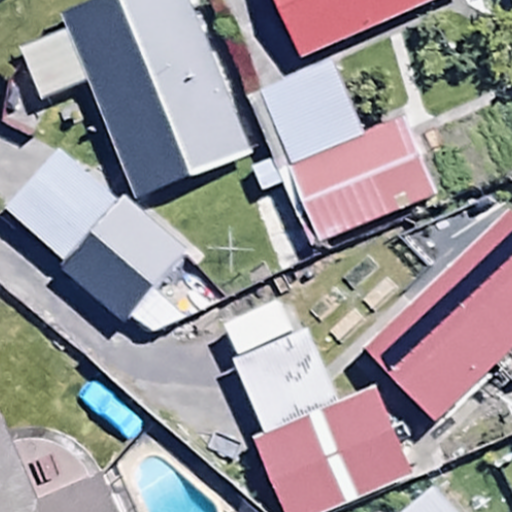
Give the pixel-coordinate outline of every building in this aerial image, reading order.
[(249,155),(187,0),(83,0),(53,12),(59,30),(18,46),(40,100),(84,83),(132,202),(249,155)] [(273,0),(297,57),(437,0),(273,0)] [(358,131),(332,62),(244,96),(268,159),(249,167),(258,190),(280,182),(306,250),(435,200),(402,114),(358,131)] [(186,253),(119,194),(116,197),(56,146),(0,211),(0,221),(122,327),(127,322),(145,338),(212,306),(171,270),(186,253)] [(511,215),(509,211),(361,348),(432,425),(493,369),(511,388),(511,387),(511,215)] [(307,332),(231,362),(258,433),(248,437),(277,511),(324,511),(411,478),(375,384),(333,400),(307,332)] [(0,511),(110,511),(93,472),(25,501),(0,441),(0,511)] [(447,511),(426,486),(395,511),(447,511)]
